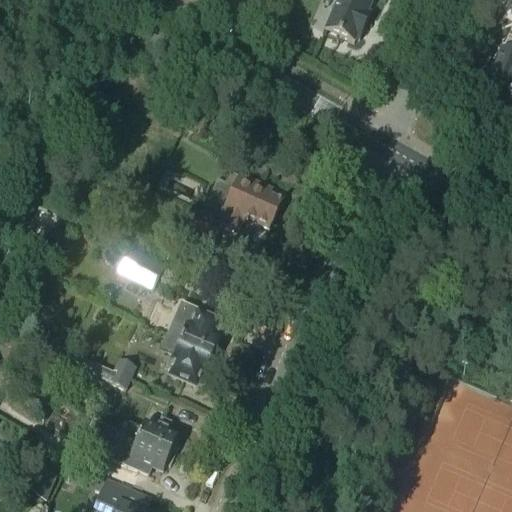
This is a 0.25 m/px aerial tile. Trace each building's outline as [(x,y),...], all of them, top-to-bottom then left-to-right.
[(359,44),(371,17),(367,15),(374,0),(338,0),(324,34),(354,47),(356,42),(359,44)] [(494,64),(467,117),(491,129),(497,118),(508,125),(511,116),(511,62),(507,60),(503,68),(494,64)] [(280,206),(264,199),(267,193),(239,180),(228,206),(225,204),(220,215),(224,217),(219,229),(236,236),(243,222),(267,233),(280,206)] [(212,246),(217,234),(197,226),(192,238),(212,246)] [(205,264),(211,249),(191,240),(185,255),(205,264)] [(164,271),(145,261),(135,278),(154,289),(164,271)] [(184,335),(171,329),(166,340),(216,362),(221,352),(218,348),(220,344),(214,342),(220,328),(195,318),(195,319),(191,318),(184,335)] [(216,362),(166,340),(161,352),(174,357),(167,374),(171,376),(170,378),(195,388),(200,375),(205,377),(207,373),(212,372),(216,362)] [(125,394),(135,371),(118,364),(108,387),(125,394)] [(44,405),(32,400),(29,408),(41,412),(44,405)] [(166,437),(170,427),(160,423),(156,433),(144,428),(142,433),(129,427),(124,438),(173,460),(178,449),(175,446),(177,442),(166,437)] [(169,470),(173,460),(124,438),(119,450),(132,455),(125,470),(147,479),(151,470),(163,475),(164,471),(169,470)] [(46,474),(31,494),(46,506),(55,481),(46,474)] [(127,511),(122,510),(129,493),(106,484),(94,511),(127,511)]
